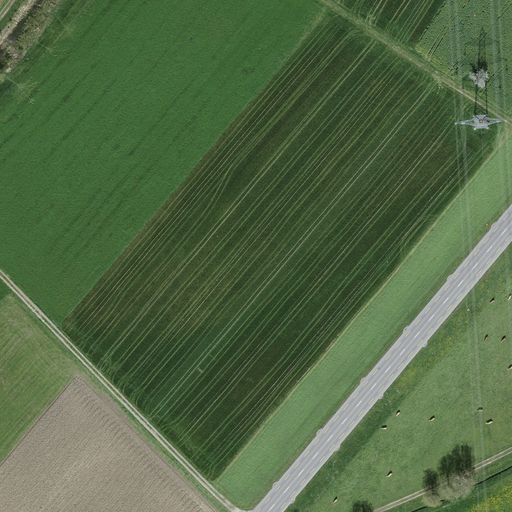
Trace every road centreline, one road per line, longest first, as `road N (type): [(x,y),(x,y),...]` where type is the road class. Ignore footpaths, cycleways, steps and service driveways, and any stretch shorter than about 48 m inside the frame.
road 1 (primary): [(511,222),(267,511)]
road 2 (track): [(231,511),(0,277)]
road 3 (track): [(323,0),(511,123)]
road 4 (track): [(511,454),(381,511)]
